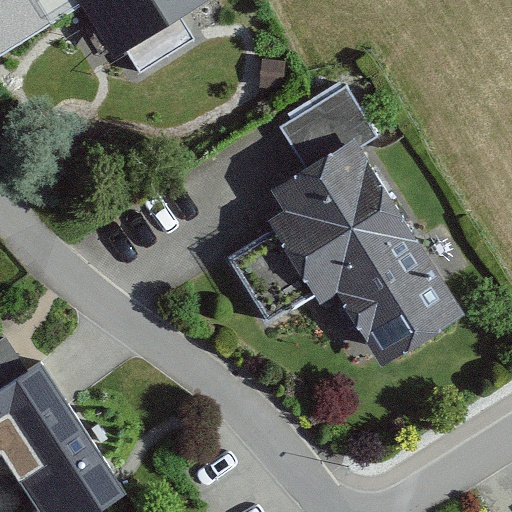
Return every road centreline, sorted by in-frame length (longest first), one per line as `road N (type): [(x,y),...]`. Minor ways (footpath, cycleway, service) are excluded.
road 1 (residential): [(333,511),(253,418),(52,262),(0,210)]
road 2 (residential): [(393,511),(511,437)]
